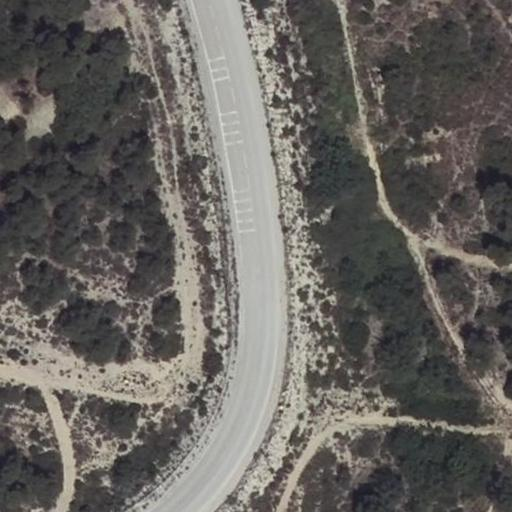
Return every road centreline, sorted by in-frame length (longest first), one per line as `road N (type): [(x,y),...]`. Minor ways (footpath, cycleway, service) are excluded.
road 1 (unclassified): [(176,511),(231,449),(258,363),(255,226),(211,0)]
road 2 (track): [(507,435),(416,263),(326,0)]
road 3 (track): [(136,403),(0,380)]
